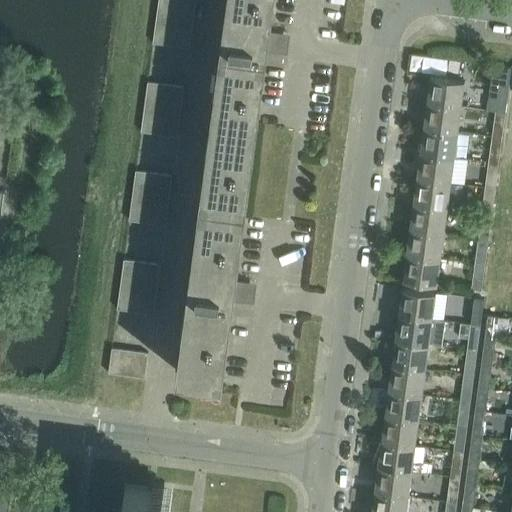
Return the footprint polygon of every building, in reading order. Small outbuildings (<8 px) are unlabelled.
[(169,18),(171,0),(158,0),(157,16),(169,18)] [(181,20),(183,0),(171,0),(169,18),(181,20)] [(193,21),(195,0),(183,0),(181,20),(193,21)] [(252,164),(266,66),(269,41),(287,44),(286,52),(287,52),(288,42),(264,39),(265,31),(271,31),(274,0),(228,0),(207,158),(252,164)] [(165,43),(169,18),(157,16),(153,41),(165,43)] [(178,45),(181,20),(169,18),(165,43),(178,45)] [(190,46),(193,21),(181,20),(178,45),(190,46)] [(461,104),(465,78),(431,74),(427,99),(425,99),(424,99),(461,104)] [(157,108),(160,82),(148,80),(145,106),(157,108)] [(169,109),(172,83),(160,82),(157,108),(169,109)] [(181,111),(184,85),(172,83),(169,109),(181,111)] [(506,110),(509,85),(499,83),(495,109),(506,110)] [(458,130),(461,104),(424,99),(424,100),(427,100),(424,124),(421,124),(421,125),(458,130)] [(153,132),(157,108),(145,106),(141,130),(153,132)] [(165,134),(169,109),(157,108),(153,132),(165,134)] [(177,135),(181,111),(169,109),(165,134),(177,135)] [(502,136),(506,110),(495,109),(492,134),(502,136)] [(470,132),(458,130),(421,125),(421,126),(424,126),(420,150),(418,150),(454,155),(466,157),(470,132)] [(499,161),(502,136),(492,134),(489,160),(499,161)] [(451,181),(454,155),(418,150),(417,151),(420,151),(417,176),(414,175),(414,176),(451,181)] [(236,281),(252,164),(207,158),(179,368),(178,368),(177,370),(223,377),(235,291),(252,293),(250,302),(252,302),(253,292),(230,289),(231,280),(236,281)] [(495,187),(499,161),(489,160),(485,185),(495,187)] [(145,195),(148,170),(136,169),(133,194),(145,195)] [(157,197),(160,172),(148,170),(145,195),(157,197)] [(169,199),(172,173),(160,172),(157,197),(169,199)] [(448,206),(451,181),(414,176),(414,177),(417,177),(413,201),(411,201),(448,206)] [(492,212),(495,187),(485,185),(482,211),(492,212)] [(142,220),(145,195),(133,194),(130,218),(142,220)] [(154,222),(157,197),(145,195),(142,220),(154,222)] [(165,223),(169,199),(157,197),(154,222),(165,223)] [(444,232),(448,206),(411,201),(411,202),(413,203),(410,227),(407,226),(407,227),(444,232)] [(488,238),(492,212),(482,211),(478,237),(488,238)] [(441,257),(444,232),(407,227),(407,228),(410,228),(407,252),(404,251),(404,252),(441,257)] [(485,263),(488,238),(478,237),(475,262),(485,263)] [(437,283),(441,257),(404,252),(404,253),(406,254),(403,277),(400,277),(400,278),(437,283)] [(133,284),(136,259),(124,258),(121,282),(133,284)] [(145,286),(148,261),(136,259),(133,284),(145,286)] [(157,287),(160,263),(148,261),(145,286),(157,287)] [(482,289),(485,263),(475,262),(471,288),(482,289)] [(130,309),(133,284),(121,282),(118,307),(130,309)] [(142,310),(145,286),(133,284),(130,309),(142,310)] [(154,312),(157,287),(145,286),(142,310),(154,312)] [(433,316),(436,291),(402,286),(399,311),(433,316)] [(481,322),(484,297),(474,296),(471,321),(481,322)] [(429,342),(433,316),(399,311),(396,311),(396,312),(398,313),(395,336),(395,337),(429,342)] [(495,339),(498,315),(488,313),(485,337),(495,339)] [(478,348),(481,322),(471,321),(467,346),(478,348)] [(426,367),(429,342),(395,337),(395,336),(392,336),(392,337),(395,338),(392,362),(426,367)] [(492,363),(495,339),(485,337),(481,361),(492,363)] [(121,373),(124,348),(112,346),(109,371),(121,373)] [(474,373),(478,348),(467,346),(464,372),(474,373)] [(133,375),(136,350),(124,348),(121,373),(133,375)] [(145,376),(148,351),(136,350),(133,375),(145,376)] [(489,387),(492,363),(481,361),(478,385),(489,387)] [(422,393),(426,367),(392,362),(389,362),(388,363),(392,363),(388,387),(388,388),(422,393)] [(471,399),(474,373),(464,372),(460,397),(471,399)] [(486,411),(489,387),(478,385),(475,409),(486,411)] [(419,418),(422,393),(388,388),(388,387),(385,387),(385,389),(388,389),(385,413),(419,418)] [(467,424),(471,399),(460,397),(457,423),(467,424)] [(482,435),(486,411),(475,409),(472,433),(482,435)] [(415,444),(419,418),(385,413),(382,412),(381,414),(385,414),(381,438),(381,439),(415,444)] [(464,450),(467,424),(457,423),(454,448),(464,450)] [(479,459),(482,435),(472,433),(469,457),(479,459)] [(413,460),(415,444),(381,439),(381,438),(378,438),(378,439),(381,440),(378,463),(375,463),(374,464),(378,465),(378,464),(412,469),(421,471),(423,461),(413,460)] [(461,475),(464,450),(454,448),(450,474),(461,475)] [(476,483),(479,459),(469,457),(465,481),(476,483)] [(408,495),(412,469),(378,464),(378,465),(375,489),(371,488),(371,490),(374,490),(408,495)] [(457,501),(461,475),(450,474),(447,499),(457,501)] [(473,507),(476,483),(465,481),(462,505),(473,507)] [(168,511),(171,493),(155,491),(148,490),(125,487),(125,489),(122,511),(168,511)] [(8,511),(12,491),(0,489),(0,511),(8,511)] [(405,511),(408,495),(374,490),(371,511),(405,511)] [(455,511),(457,501),(447,499),(445,511),(455,511)]
